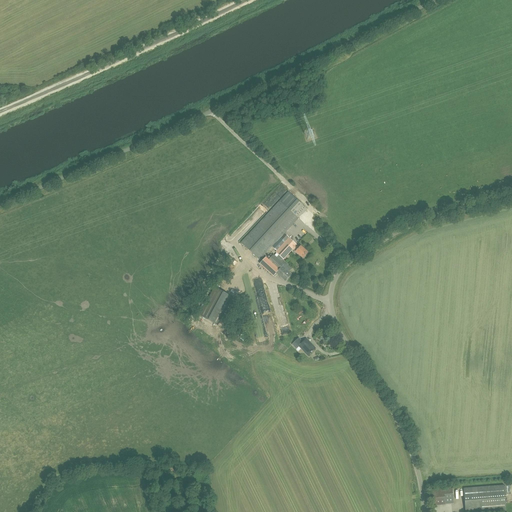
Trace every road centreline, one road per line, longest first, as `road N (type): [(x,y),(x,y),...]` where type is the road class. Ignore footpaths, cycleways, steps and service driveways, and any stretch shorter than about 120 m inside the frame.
road 1 (unclassified): [(424,511),(402,432),(332,319),(330,290),(342,266),(395,233),(511,198)]
road 2 (track): [(249,0),(0,111)]
road 3 (unclassified): [(434,0),(212,109)]
road 4 (unclassified): [(0,203),(212,109)]
road 5 (track): [(302,226),(315,210),(212,109)]
